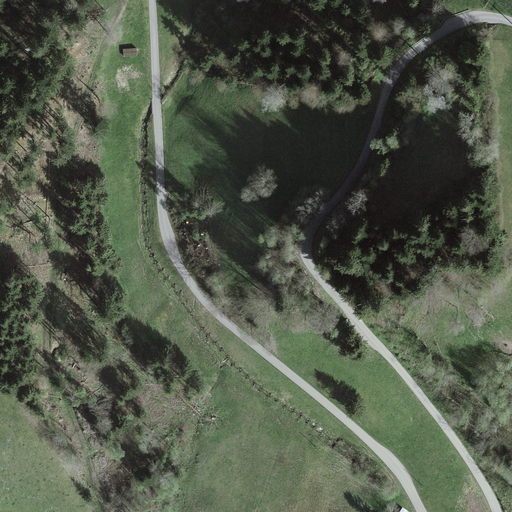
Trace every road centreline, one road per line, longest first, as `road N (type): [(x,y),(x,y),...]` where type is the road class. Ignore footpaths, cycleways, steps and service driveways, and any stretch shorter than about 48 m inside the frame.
road 1 (unclassified): [(496,511),(468,459),(335,298),(305,244),(357,170),(389,82),(407,56),(461,19),(511,20)]
road 2 (unclassified): [(152,0),(164,226),(180,268),(233,329),(383,453),(418,511)]
road 3 (track): [(124,0),(71,144),(48,325),(107,511)]
